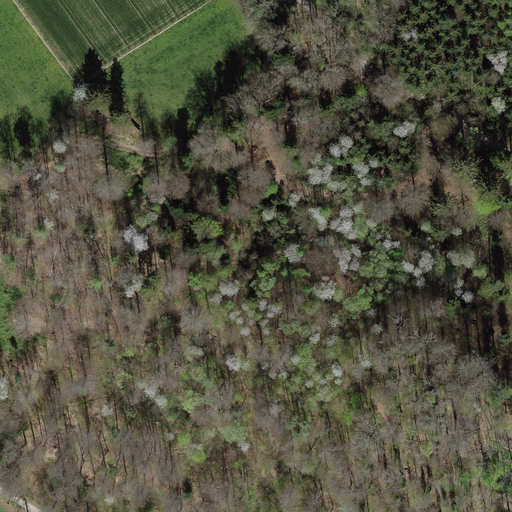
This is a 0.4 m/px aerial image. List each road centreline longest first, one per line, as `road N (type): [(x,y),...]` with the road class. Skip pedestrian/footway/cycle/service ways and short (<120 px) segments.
road 1 (track): [(203,140),(151,152),(57,131),(0,188)]
road 2 (track): [(372,70),(292,75),(203,140)]
road 3 (track): [(372,70),(511,151)]
